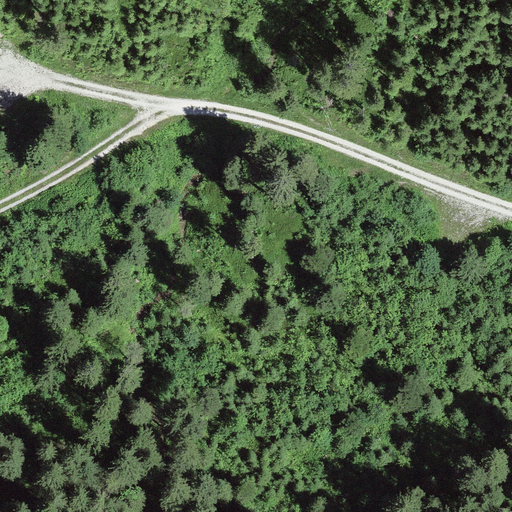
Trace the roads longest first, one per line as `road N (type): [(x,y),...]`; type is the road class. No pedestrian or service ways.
road 1 (track): [(0,202),(166,105),(421,169),(511,206)]
road 2 (track): [(166,105),(0,75)]
